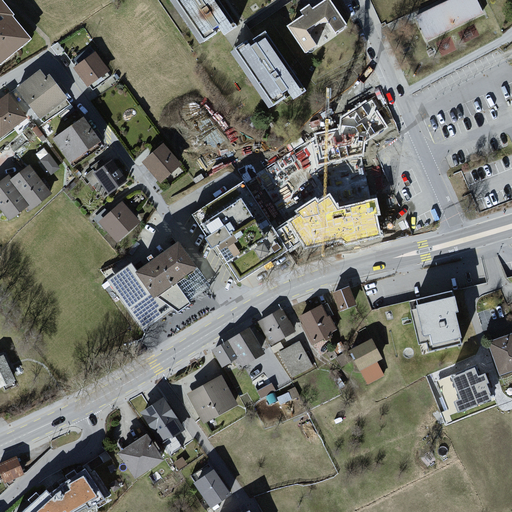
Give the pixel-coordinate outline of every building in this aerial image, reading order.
[(232,24),(215,0),(169,0),(200,45),(232,24)] [(345,24),(328,0),(320,0),(284,25),(302,52),(313,45),(303,30),(322,18),(333,33),(345,24)] [(485,14),(478,0),(447,0),(416,15),(429,41),(485,14)] [(0,62),(30,37),(0,3),(0,62)] [(303,89),(264,29),(230,51),(269,111),(303,89)] [(109,70),(95,50),(74,66),(88,86),(109,70)] [(65,100),(40,68),(15,88),(40,120),(65,100)] [(27,117),(7,92),(0,98),(0,135),(2,138),(27,117)] [(316,134),(318,164),(361,155),(362,141),(387,127),(372,101),(342,117),(339,128),(316,134)] [(99,139),(81,116),(51,139),(69,162),(99,139)] [(181,165),(162,142),(140,160),(160,183),(181,165)] [(48,150),(40,156),(52,174),(61,168),(48,150)] [(128,179),(113,158),(94,172),(109,193),(128,179)] [(9,179),(29,204),(33,209),(53,193),(29,163),(9,179)] [(29,204),(9,179),(6,176),(0,180),(0,206),(11,220),(29,204)] [(286,249),(240,180),(192,212),(237,281),(286,249)] [(345,244),(381,234),(377,215),(381,213),(376,200),(337,207),(329,194),(318,202),(315,197),(295,210),(296,215),(277,231),(289,250),(302,242),(304,247),(340,239),(345,244)] [(140,220),(122,200),(99,221),(118,241),(140,220)] [(192,267),(173,241),(131,271),(150,297),(192,267)] [(355,303),(349,285),(333,291),(339,308),(355,303)] [(455,309),(449,288),(407,300),(419,339),(426,337),(430,350),(460,342),(451,310),(455,309)] [(338,328),(324,303),(300,316),(314,342),(338,328)] [(296,330),(282,308),(258,322),(272,345),(296,330)] [(266,354),(250,326),(211,348),(221,367),(238,357),(243,367),(266,354)] [(511,368),(511,332),(488,341),(500,373),(511,368)] [(382,357),(370,337),(348,350),(368,387),(387,376),(377,360),(382,357)] [(317,367),(301,339),(279,352),(295,379),(317,367)] [(0,388),(15,380),(1,353),(0,354),(0,388)] [(446,423),(495,406),(483,374),(482,374),(478,364),(439,378),(450,408),(442,411),(446,423)] [(237,402),(222,374),(189,392),(205,421),(237,402)] [(185,429),(162,396),(139,411),(163,445),(185,429)] [(162,460),(144,432),(116,451),(134,478),(162,460)] [(24,474),(16,455),(0,461),(0,468),(6,482),(24,474)] [(50,476),(14,511),(69,511),(103,494),(83,461),(50,476)] [(229,492),(211,467),(191,481),(210,506),(229,492)]
